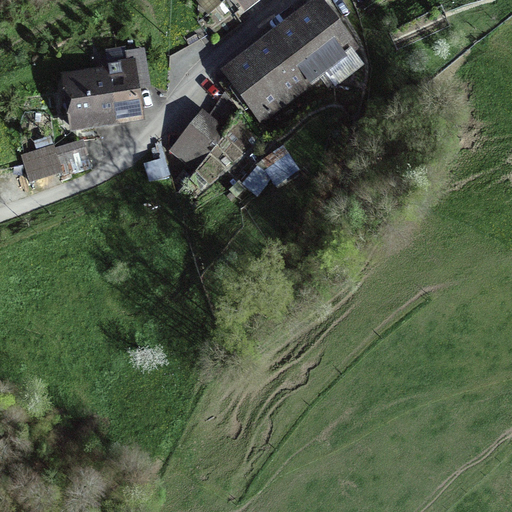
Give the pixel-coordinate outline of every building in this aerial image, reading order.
[(350,48),(317,5),(271,40),(268,36),(226,68),(242,89),(250,83),(260,96),(294,70),(304,83),(350,48)] [(132,88),(147,86),(141,51),(126,53),(128,63),(108,66),(110,78),(68,84),(76,131),(93,128),(91,117),(135,110),(132,88)] [(209,94),(215,104),(227,94),(220,85),(209,94)] [(59,163),(87,154),(83,140),(55,149),(59,163)] [(59,167),(53,147),(22,156),(28,176),(59,167)] [(277,183),(299,171),(289,153),(267,165),(277,183)] [(148,166),(158,189),(173,182),(163,159),(148,166)]
